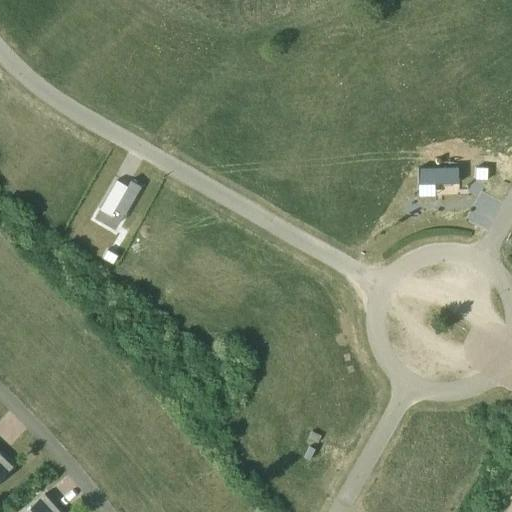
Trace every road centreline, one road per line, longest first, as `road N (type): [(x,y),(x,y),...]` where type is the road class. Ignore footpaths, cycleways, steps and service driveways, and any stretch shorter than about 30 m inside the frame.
road 1 (residential): [(383,288),(44,96),(0,47)]
road 2 (residential): [(95,511),(0,399)]
road 3 (residential): [(349,511),(412,383)]
